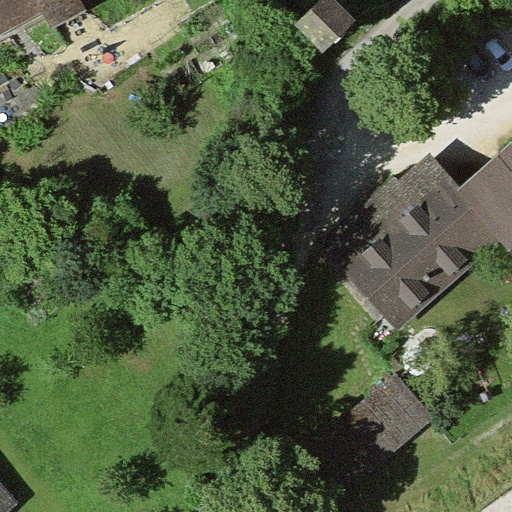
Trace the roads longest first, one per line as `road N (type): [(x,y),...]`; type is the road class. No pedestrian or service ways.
road 1 (residential): [(215,511),(237,465),(319,124),(354,64),(420,0)]
road 2 (residential): [(511,419),(378,511)]
